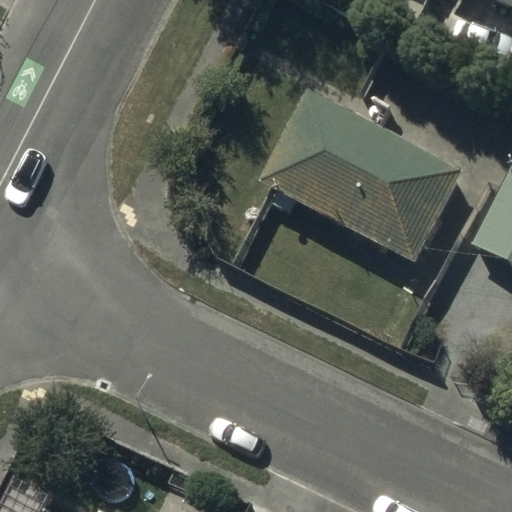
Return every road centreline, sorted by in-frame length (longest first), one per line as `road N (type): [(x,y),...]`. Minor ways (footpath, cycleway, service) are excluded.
road 1 (residential): [(474,511),(0,277)]
road 2 (residential): [(0,188),(96,0)]
